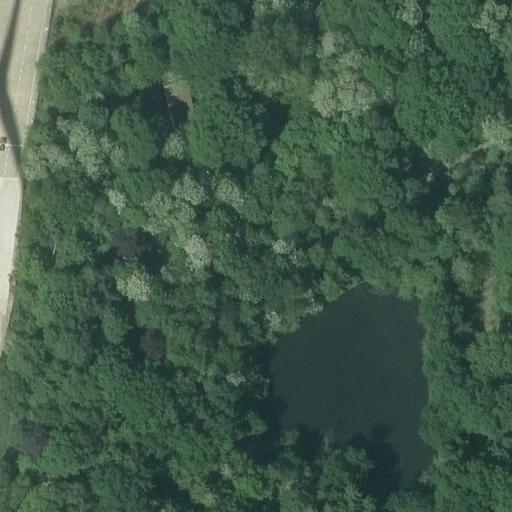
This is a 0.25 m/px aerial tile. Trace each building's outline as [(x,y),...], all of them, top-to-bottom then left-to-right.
[(443,3),(409,16),(419,47),(454,34),(443,3)] [(0,146),(24,149),(26,132),(30,132),(34,90),(38,91),(41,62),(9,59),(0,146)] [(163,91),(176,138),(198,133),(186,85),(163,91)] [(464,115),(443,122),(449,140),(471,133),(464,115)] [(281,182),(276,166),(252,173),(257,189),(281,182)] [(142,245),(87,271),(95,289),(151,263),(142,245)] [(125,314),(131,328),(151,318),(145,305),(125,314)]
